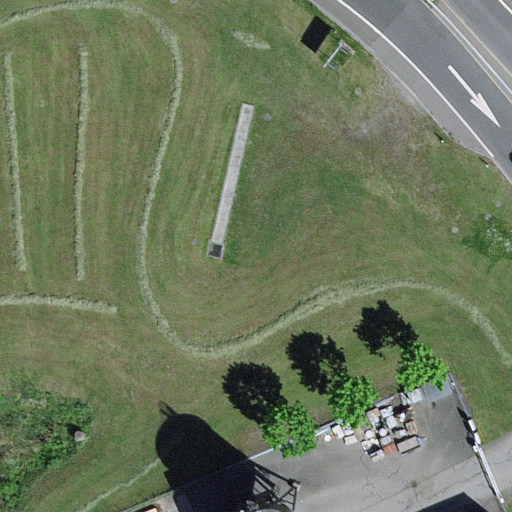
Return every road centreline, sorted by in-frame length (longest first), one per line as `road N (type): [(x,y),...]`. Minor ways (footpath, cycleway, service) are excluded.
road 1 (track): [(423,37),(362,138),(283,168),(252,239)]
road 2 (motorway): [(379,0),(423,37),(511,145)]
road 3 (track): [(362,138),(418,173),(450,223)]
